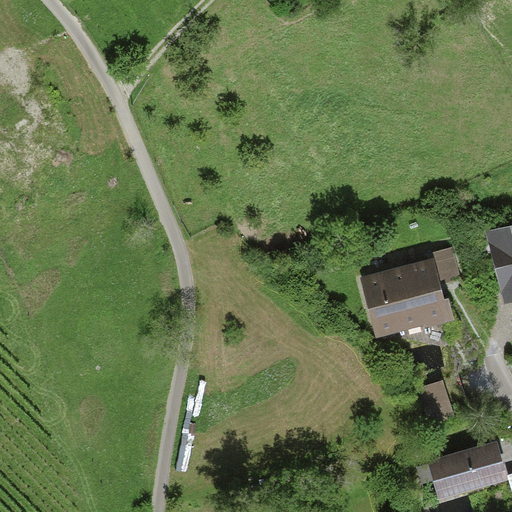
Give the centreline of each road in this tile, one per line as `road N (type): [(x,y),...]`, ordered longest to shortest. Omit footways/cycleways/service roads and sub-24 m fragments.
road 1 (track): [(48,0),(117,101),(189,286),(159,511)]
road 2 (track): [(117,101),(212,0)]
